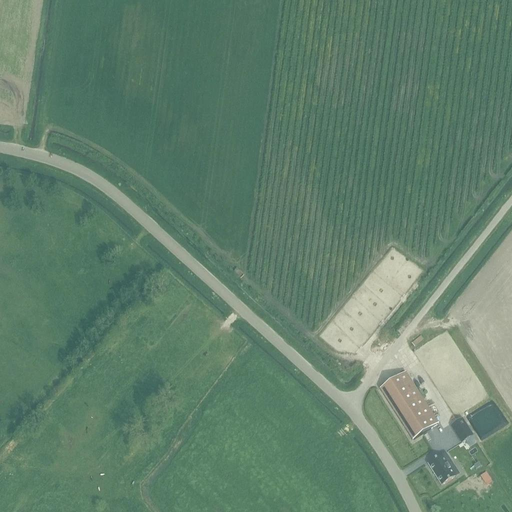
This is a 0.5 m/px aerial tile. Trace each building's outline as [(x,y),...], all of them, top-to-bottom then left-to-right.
[(398,418),(413,441),(430,429),(438,424),(405,373),(380,390),(398,418)] [(462,422),(451,428),(455,435),(466,428),(462,422)] [(433,433),(430,429),(413,441),(422,456),(432,450),(429,445),(434,442),(431,437),(429,435),(433,433)] [(437,451),(440,455),(451,449),(448,444),(437,451)] [(442,456),(428,465),(441,486),(455,477),(447,464),(451,462),(445,453),(442,456)] [(486,473),(480,476),(484,483),(485,483),(486,486),(492,482),(490,480),(491,479),(486,472),(486,473)]
